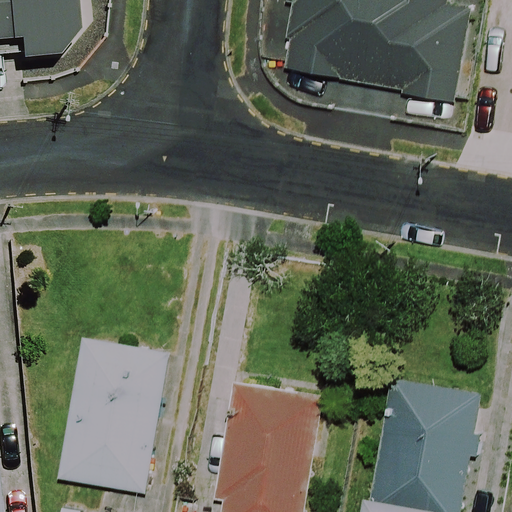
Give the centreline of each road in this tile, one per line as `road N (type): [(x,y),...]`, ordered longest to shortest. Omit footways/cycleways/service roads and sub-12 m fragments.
road 1 (residential): [(166,157),(511,212)]
road 2 (residential): [(0,159),(166,157)]
road 3 (residential): [(166,157),(183,0)]
